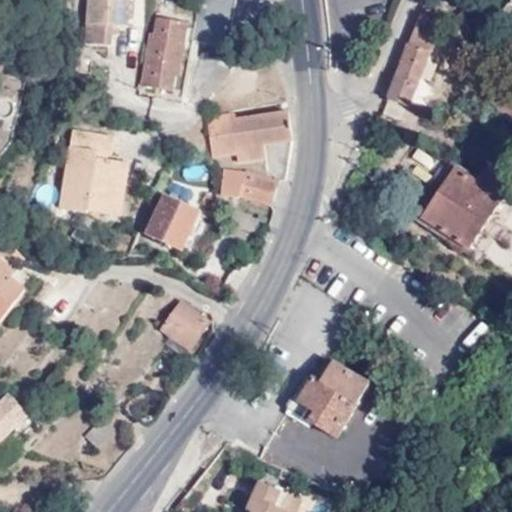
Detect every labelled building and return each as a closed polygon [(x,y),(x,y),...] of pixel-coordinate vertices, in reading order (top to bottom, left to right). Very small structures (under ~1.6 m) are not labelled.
[(88,0),(85,45),(111,48),(113,24),(126,25),(128,0),(88,0)] [(195,0),(187,42),(219,49),(231,0),(195,0)] [(442,24),(420,15),(387,100),(409,108),(442,24)] [(138,85),(169,92),(174,74),(177,73),(185,24),(155,17),(150,35),(146,39),(138,85)] [(476,38),(466,17),(449,28),(464,46),(476,38)] [(511,124),(511,78),(489,101),(511,124)] [(285,145),(282,117),(224,121),(223,116),(202,118),(204,154),(228,154),(228,161),(258,159),(259,148),(285,145)] [(380,120),(377,131),(388,135),(392,125),(380,120)] [(108,158),(112,137),(70,129),(56,207),(84,211),(85,208),(118,214),(127,161),(108,158)] [(467,255),(510,186),(484,170),(479,179),(450,162),(413,222),(467,255)] [(227,170),(224,193),(239,195),(247,173),(227,170)] [(247,173),(239,195),(270,205),(278,181),(247,172),(247,173)] [(164,197),(145,236),(180,253),(199,214),(164,197)] [(232,207),(221,232),(244,242),(254,218),(232,207)] [(0,269),(11,278),(15,272),(0,259),(0,257),(1,256),(0,255),(0,269)] [(0,322),(25,290),(11,278),(0,269),(0,322)] [(190,347),(208,321),(182,303),(164,328),(190,347)] [(338,355),(327,374),(315,368),(300,393),(316,404),(309,414),(337,433),(372,375),(338,355)] [(0,399),(0,431),(1,433),(22,410),(5,397),(4,395),(0,399)] [(93,449),(112,428),(96,415),(77,436),(93,449)] [(280,511),(278,511),(283,496),(259,485),(247,511),(280,511)] [(297,511),(301,504),(283,496),(278,511),(280,511),(297,511)]
